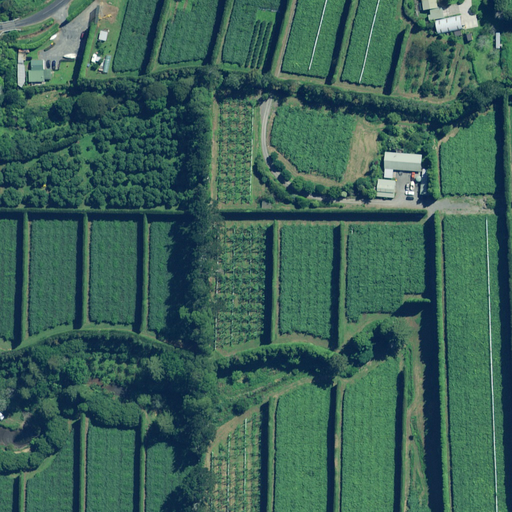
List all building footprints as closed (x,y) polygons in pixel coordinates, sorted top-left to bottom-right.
[(436,0),(421,0),(423,9),(430,8),(431,15),(428,15),(429,20),(442,17),(440,6),(437,7),(436,0)] [(463,28),(460,15),(435,21),(438,33),(463,28)] [(42,60),(31,60),(31,70),(28,70),(28,81),(43,81),(43,78),(49,78),(49,69),(42,69),(42,60)] [(423,155),(386,152),(385,168),(421,171),(423,155)] [(434,169),(423,168),(421,194),(432,195),(434,169)] [(395,180),(379,179),(377,196),(394,197),(395,180)]
